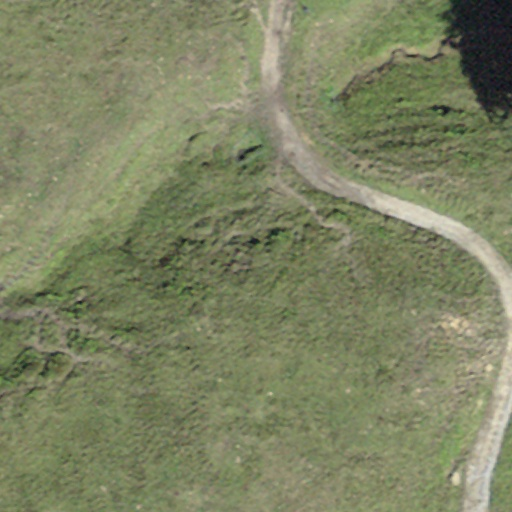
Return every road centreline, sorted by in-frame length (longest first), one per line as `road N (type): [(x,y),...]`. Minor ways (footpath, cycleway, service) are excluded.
road 1 (track): [(511,301),(504,277),(478,250),(443,228),(326,184),(297,159),(271,82),(279,0)]
road 2 (track): [(474,511),(511,365)]
